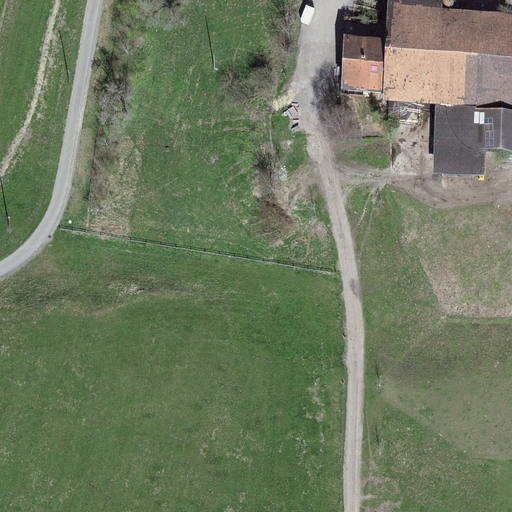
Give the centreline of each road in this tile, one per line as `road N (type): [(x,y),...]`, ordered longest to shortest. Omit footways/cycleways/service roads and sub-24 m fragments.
road 1 (track): [(316,0),(302,164),(370,315),(360,511)]
road 2 (unclassified): [(0,273),(59,224),(81,82),(104,0)]
